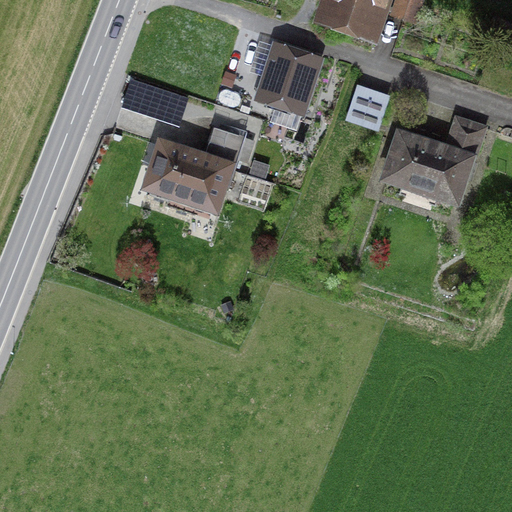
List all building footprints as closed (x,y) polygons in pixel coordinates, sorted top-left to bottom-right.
[(398,0),(329,0),(318,35),(380,55),(398,0)] [(410,30),(420,0),(401,0),(393,24),(410,30)] [(310,76),(261,59),(240,121),(289,138),(310,76)] [(182,107),(182,82),(126,81),(126,107),(182,107)] [(388,103),(357,92),(345,124),(376,135),(388,103)] [(480,165),(398,139),(381,192),(463,218),(480,165)] [(239,173),(162,146),(144,198),(220,225),(239,173)]
